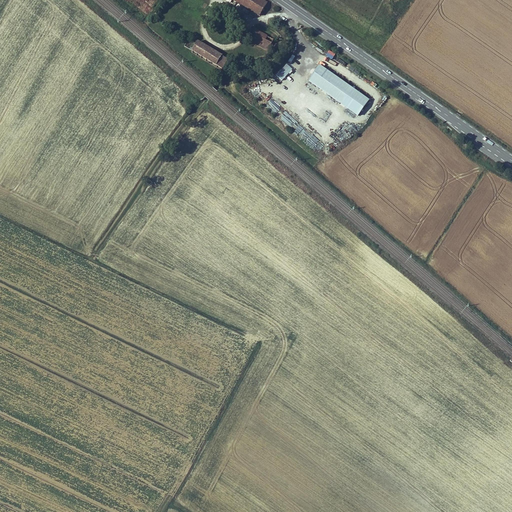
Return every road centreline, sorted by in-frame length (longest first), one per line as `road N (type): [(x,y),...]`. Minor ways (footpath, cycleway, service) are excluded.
road 1 (track): [(91,258),(202,102),(279,53),(282,40),(264,20),(290,6)]
road 2 (primary): [(281,0),(511,160)]
